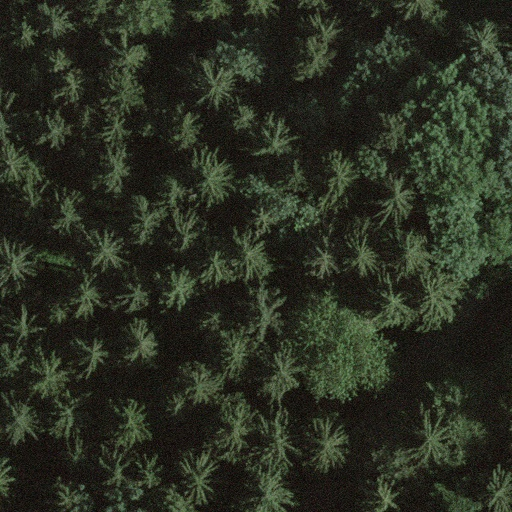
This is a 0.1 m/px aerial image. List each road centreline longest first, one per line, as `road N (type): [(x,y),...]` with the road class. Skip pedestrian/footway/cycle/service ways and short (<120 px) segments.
road 1 (track): [(463,334),(337,465),(304,511)]
road 2 (track): [(511,318),(463,334),(511,264)]
